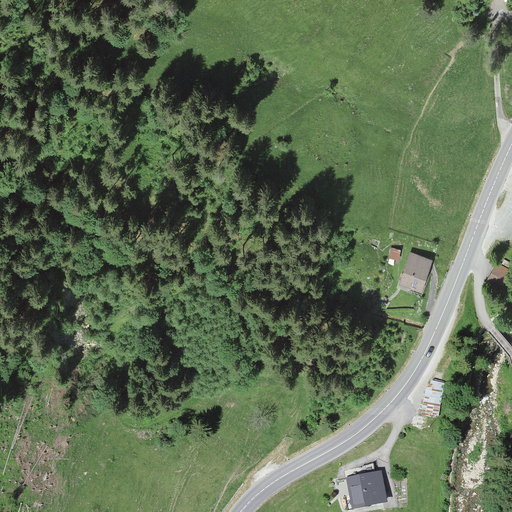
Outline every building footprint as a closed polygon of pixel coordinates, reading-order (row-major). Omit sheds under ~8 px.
[(391,247),(390,257),(401,258),(402,248),(391,247)] [(399,285),(423,292),(434,258),(410,251),(399,285)] [(509,271),(495,265),(487,283),(500,290),(509,271)] [(439,417),(447,382),(430,378),(422,413),(439,417)] [(346,480),(353,511),(389,503),(382,472),(346,480)]
